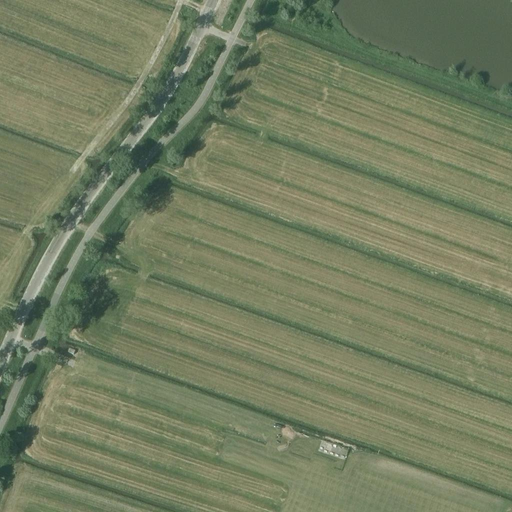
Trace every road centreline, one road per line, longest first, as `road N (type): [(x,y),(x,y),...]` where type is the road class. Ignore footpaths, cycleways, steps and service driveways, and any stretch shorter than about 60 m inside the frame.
road 1 (tertiary): [(0,366),(46,261),(175,79),(213,0)]
road 2 (track): [(0,288),(27,230),(138,85),(180,0)]
road 3 (track): [(310,0),(350,44),(511,105)]
